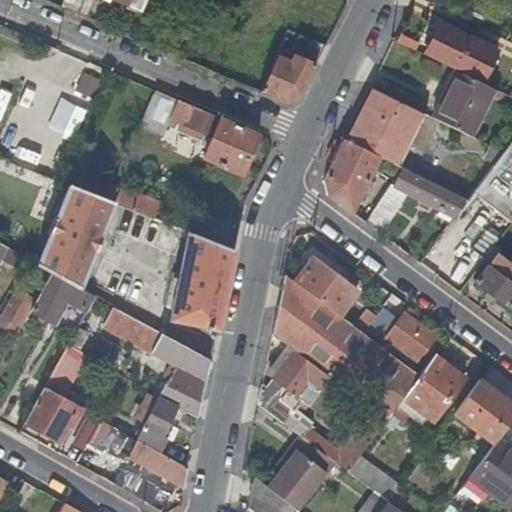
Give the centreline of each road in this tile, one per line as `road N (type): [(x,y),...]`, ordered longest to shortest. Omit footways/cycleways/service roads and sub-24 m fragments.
road 1 (tertiary): [(201,511),(223,387),(242,342),(270,213),(285,191)]
road 2 (residential): [(0,3),(305,133)]
road 3 (residential): [(285,191),(511,358)]
road 4 (tertiary): [(305,133),(372,0)]
road 5 (residential): [(0,441),(126,511)]
